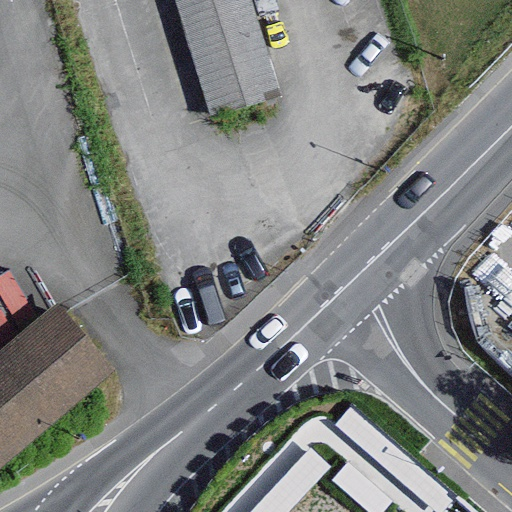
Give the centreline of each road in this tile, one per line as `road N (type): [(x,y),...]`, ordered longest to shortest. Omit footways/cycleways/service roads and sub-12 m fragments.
road 1 (tertiary): [(107,511),(139,467),(346,286)]
road 2 (residential): [(511,463),(392,352),(346,286)]
road 3 (tertiary): [(346,286),(511,125)]
